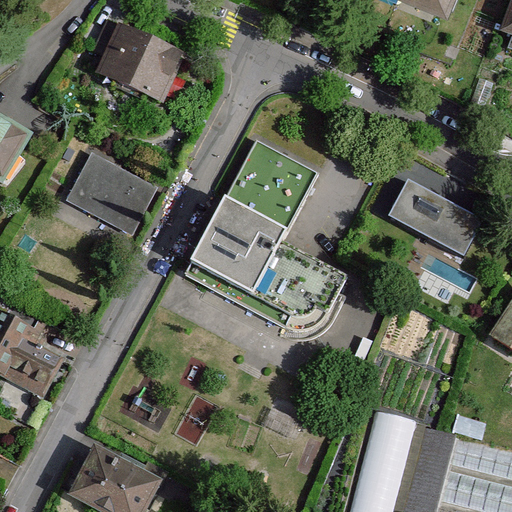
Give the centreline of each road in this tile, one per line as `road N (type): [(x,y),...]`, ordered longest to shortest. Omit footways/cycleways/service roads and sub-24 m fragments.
road 1 (residential): [(268,50),(107,343)]
road 2 (residential): [(268,50),(511,174)]
